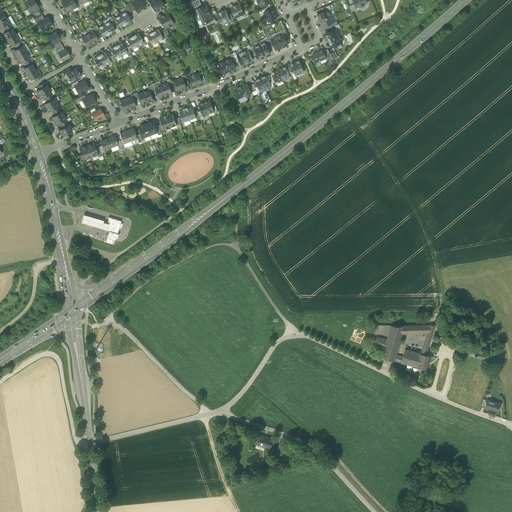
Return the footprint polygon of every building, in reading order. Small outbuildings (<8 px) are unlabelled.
[(39,8),(37,5),(35,2),(33,0),(28,0),(24,3),(28,9),(29,11),(32,12),(34,12),(34,11),(39,8)] [(67,12),(72,9),(66,0),(64,0),(61,2),(64,7),(67,12)] [(73,0),(66,0),(72,9),(77,6),(74,1),(73,0)] [(135,10),(136,11),(146,6),(142,0),(132,0),(132,1),(131,2),(135,10)] [(150,2),(155,10),(165,5),(162,0),(151,0),(152,0),(150,1),(150,2)] [(196,0),(190,3),(194,10),(195,10),(202,7),(199,0),(196,0)] [(126,5),(130,13),(135,10),(131,2),(126,5)] [(231,7),(235,17),(238,16),(241,15),(244,14),(243,11),(240,4),(237,5),(234,6),(231,7)] [(195,15),(200,25),(202,24),(203,24),(205,23),(207,22),(206,21),(211,19),(212,18),(210,13),(208,9),(206,5),(202,7),(195,10),(197,14),(195,15)] [(264,12),(266,14),(266,16),(263,17),(265,21),(268,20),(269,22),(277,18),(273,8),(272,9),(266,11),(264,12)] [(317,14),(320,21),(331,16),(328,10),(328,9),(323,12),(317,14)] [(216,14),(221,24),(223,23),(223,24),(228,22),(228,21),(230,20),(226,10),(223,11),(219,12),(219,13),(216,14)] [(121,14),(120,15),(126,25),(130,22),(129,21),(131,20),(128,15),(126,12),(121,14)] [(172,15),(170,16),(168,13),(160,18),(166,28),(168,27),(169,28),(172,26),(172,25),(174,23),(172,20),(175,19),(172,15)] [(33,18),(36,23),(38,23),(38,22),(44,19),(41,14),(33,18)] [(122,27),(126,25),(120,15),(115,18),(117,22),(120,27),(122,26),(122,27)] [(10,16),(6,19),(8,22),(10,21),(12,25),(14,23),(10,16)] [(334,22),(331,16),(320,21),(323,27),(328,25),(334,22)] [(38,23),(42,30),(49,26),(52,24),(48,17),(44,19),(38,22),(38,23)] [(8,22),(6,19),(0,21),(0,27),(3,26),(5,25),(8,23),(8,22)] [(104,24),(109,34),(113,32),(112,31),(114,30),(111,25),(109,21),(104,24)] [(105,36),(109,34),(104,24),(103,25),(98,28),(100,31),(103,36),(105,35),(105,36)] [(3,33),(7,39),(16,34),(12,28),(8,30),(6,31),(3,33)] [(325,33),(328,40),(339,35),(336,28),(332,30),(325,33)] [(156,30),(153,32),(158,42),(159,41),(164,38),(161,34),(159,30),(157,31),(156,30)] [(53,44),(53,45),(59,41),(61,40),(56,31),(48,35),(53,44)] [(92,31),(87,34),(92,44),(98,40),(96,36),(93,31),(92,31)] [(157,42),(158,42),(153,32),(149,34),(149,35),(147,36),(150,41),(152,45),(157,42)] [(138,33),(133,36),(138,46),(144,43),(142,39),(138,33)] [(19,40),(16,34),(7,39),(10,45),(13,44),(15,43),(19,40)] [(87,47),(92,44),(87,34),(81,37),(85,44),(87,47)] [(283,34),(277,36),(282,47),(288,45),(286,41),(283,34)] [(342,42),(339,35),(328,40),(331,47),(342,42)] [(132,49),(138,46),(133,36),(127,40),(130,46),(132,49)] [(276,50),(282,47),(277,36),(271,39),(274,45),(276,50)] [(268,39),(265,41),(266,42),(266,41),(269,49),(272,48),(271,46),(274,45),(271,39),(271,38),(268,39)] [(266,42),(260,44),(265,55),(271,53),(269,49),(266,41),(266,42)] [(120,44),(116,46),(121,55),(122,55),(127,52),(125,48),(122,43),(120,44)] [(259,58),(265,55),(260,44),(254,47),(257,54),(259,58)] [(13,51),(17,57),(26,52),(23,45),(22,46),(17,49),(13,51)] [(64,50),(61,45),(54,49),(56,53),(57,55),(58,54),(58,53),(64,50)] [(121,56),(121,55),(116,46),(112,48),(112,49),(111,50),(113,55),(116,59),(121,56)] [(61,60),(62,61),(70,56),(66,49),(64,50),(58,53),(58,54),(61,60)] [(327,59),(331,57),(330,54),(328,49),(323,51),(326,58),(327,59)] [(245,51),(242,52),(247,63),(249,62),(253,60),(251,56),(249,50),(245,51)] [(312,55),(315,63),(326,58),(323,51),(323,50),(312,55)] [(29,57),(26,52),(17,57),(20,63),(23,61),(29,58),(29,57)] [(245,64),(247,63),(242,52),(239,53),(240,54),(236,55),(239,61),(241,66),(245,64)] [(103,53),(99,55),(105,65),(110,62),(108,58),(105,53),(103,54),(103,53)] [(104,65),(105,65),(99,55),(95,57),(96,58),(94,59),(97,65),(99,68),(104,65)] [(225,61),(229,71),(235,68),(233,62),(231,58),(225,61)] [(229,71),(225,61),(219,63),(220,67),(221,67),(222,70),(223,73),(229,71)] [(294,71),(295,75),(304,72),(299,61),(291,64),(294,71)] [(23,68),(27,74),(35,70),(32,64),(27,67),(23,68)] [(285,67),(278,70),(283,80),(290,77),(289,76),(286,68),(285,67)] [(69,78),(71,81),(75,79),(76,79),(77,78),(81,75),(79,72),(79,71),(77,68),(71,71),(66,74),(68,77),(68,78),(69,78)] [(38,75),(35,70),(27,74),(30,80),(34,78),(38,75)] [(276,83),(283,80),(278,70),(271,73),(272,74),(275,82),(276,83)] [(190,77),(193,85),(197,84),(198,84),(200,84),(200,83),(202,82),(202,81),(199,73),(197,74),(196,74),(195,74),(194,74),(193,74),(192,76),(190,77)] [(266,75),(261,78),(265,89),(271,86),(269,81),(266,75)] [(175,81),(178,91),(187,88),(185,84),(183,78),(175,81)] [(260,91),(265,89),(261,78),(255,80),(258,86),(260,91)] [(75,86),(79,94),(89,88),(84,81),(78,84),(75,86)] [(168,82),(162,85),(166,95),(172,93),(170,87),(168,82)] [(235,90),(238,98),(246,95),(246,96),(248,97),(250,96),(250,95),(250,93),(251,93),(248,86),(247,84),(244,86),(243,86),(239,87),(238,88),(235,90)] [(253,92),(256,90),(255,87),(253,84),(248,86),(251,93),(253,92)] [(49,89),(46,85),(41,88),(36,91),(38,95),(49,89)] [(159,98),(166,95),(162,85),(155,87),(157,92),(159,98)] [(51,93),(49,89),(38,95),(41,98),(45,96),(51,93)] [(149,90),(143,92),(147,102),(153,100),(151,94),(150,90),(149,90)] [(141,105),(147,102),(143,92),(138,94),(137,94),(139,98),(141,105)] [(82,100),(86,107),(96,102),(92,94),(85,98),(82,100)] [(131,96),(126,99),(130,109),(136,107),(133,100),(132,96),(131,96)] [(56,102),(54,98),(48,101),(44,104),(46,108),(56,102)] [(123,111),(130,109),(126,99),(120,101),(121,106),(123,111)] [(210,100),(204,102),(208,113),(214,111),(212,104),(210,100)] [(58,106),(56,102),(46,108),(48,112),(52,109),(58,106)] [(203,115),(208,113),(204,102),(199,104),(201,111),(203,115)] [(188,107),(185,108),(190,120),(196,118),(197,118),(194,112),(192,106),(188,108),(188,107)] [(184,122),(190,120),(185,108),(183,109),(184,110),(179,111),(181,117),(183,122),(184,122)] [(92,114),(95,120),(104,115),(100,109),(92,114)] [(51,117),(53,121),(64,115),(61,111),(55,115),(51,117)] [(168,114),(166,115),(170,127),(177,125),(175,119),(173,114),(168,115),(168,114)] [(66,119),(64,115),(53,121),(56,125),(60,122),(66,119)] [(164,130),(170,127),(166,115),(164,116),(164,117),(160,119),(162,124),(164,130)] [(153,121),(146,123),(151,135),(157,132),(158,132),(156,128),(153,121)] [(144,137),(151,135),(146,123),(140,126),(142,133),(144,137)] [(72,129),(69,124),(63,128),(59,130),(62,135),(63,135),(71,131),(71,130),(70,130),(72,129)] [(133,128),(127,131),(130,141),(137,138),(133,128)] [(124,143),(130,141),(127,131),(120,133),(124,143)] [(114,136),(107,138),(111,147),(117,145),(116,142),(116,141),(115,139),(114,136)] [(104,150),(111,147),(107,138),(101,141),(102,145),(104,150)] [(93,143),(87,146),(91,157),(97,155),(98,154),(96,149),(93,143)] [(84,160),(91,157),(87,146),(79,149),(82,154),(84,160)] [(81,222),(107,230),(109,224),(103,222),(103,220),(84,215),(81,222)] [(106,230),(109,231),(117,234),(121,221),(109,217),(106,230)] [(387,339),(386,343),(384,348),(382,357),(394,361),(396,355),(402,334),(427,333),(426,338),(431,339),(436,325),(435,325),(391,326),(376,325),(374,334),(388,334),(387,339)] [(375,345),(384,348),(386,343),(378,341),(379,337),(377,337),(375,345)] [(427,349),(429,343),(424,341),(420,353),(427,355),(429,350),(427,349)] [(402,363),(426,369),(429,355),(427,355),(420,353),(405,349),(403,356),(402,363)] [(484,362),(489,363),(491,362),(491,359),(495,360),(496,354),(475,351),(474,357),(484,358),(484,362)] [(403,356),(396,355),(394,361),(402,363),(403,356)] [(484,407),(498,411),(501,404),(487,399),(484,407)] [(254,443),(270,448),(273,439),(266,437),(266,438),(258,435),(258,434),(257,434),(254,443)] [(284,447),(278,445),(276,453),(282,455),(284,447)]
